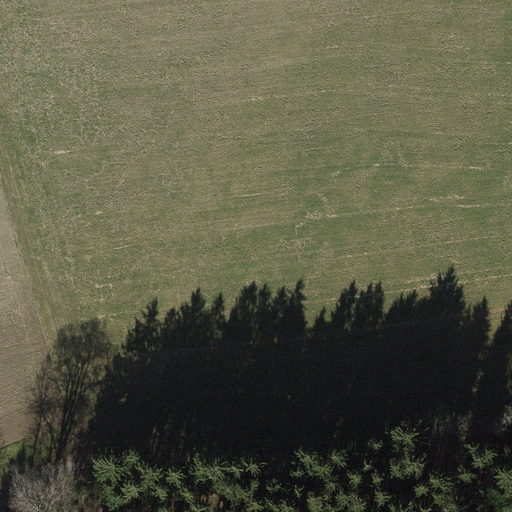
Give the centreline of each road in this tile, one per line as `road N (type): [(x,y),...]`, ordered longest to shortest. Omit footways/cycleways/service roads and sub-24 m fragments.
road 1 (track): [(93,462),(324,456),(511,422)]
road 2 (track): [(93,462),(0,147)]
